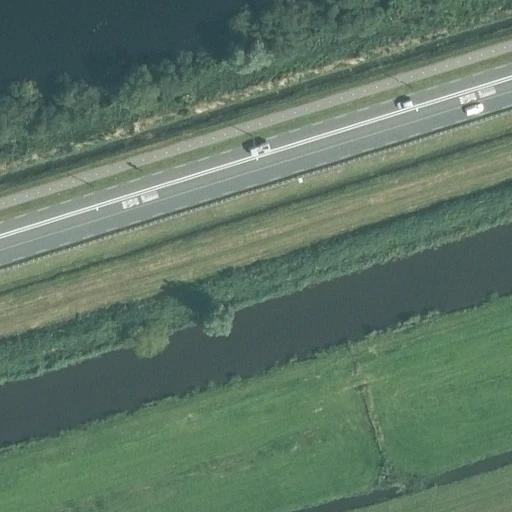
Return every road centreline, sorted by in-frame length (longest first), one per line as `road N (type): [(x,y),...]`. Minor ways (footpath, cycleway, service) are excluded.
road 1 (primary): [(0,241),(511,80)]
road 2 (track): [(348,378),(511,335)]
